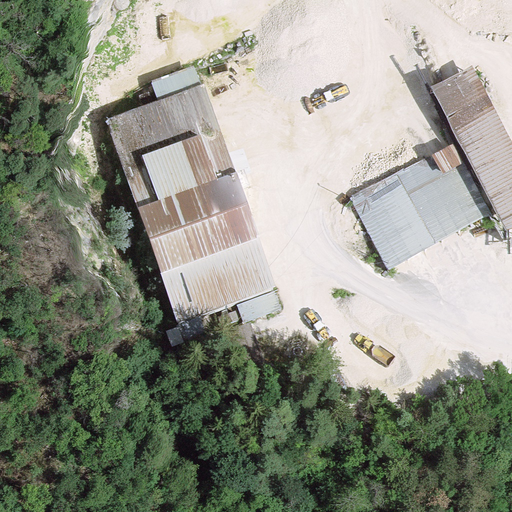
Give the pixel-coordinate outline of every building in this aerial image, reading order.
[(496,222),(511,213),(511,149),(472,74),(429,95),(496,222)] [(107,126),(177,328),(271,293),(200,92),(107,126)] [(392,269),(488,219),(452,150),(356,199),(392,269)] [(245,323),(274,313),(268,299),(239,309),(245,323)] [(219,331),(237,325),(233,315),(216,321),(219,331)] [(197,321),(177,328),(180,335),(167,340),(169,348),(202,336),(197,321)] [(229,351),(252,343),(247,328),(224,337),(229,351)] [(235,370),(259,363),(254,347),(230,356),(235,370)]
